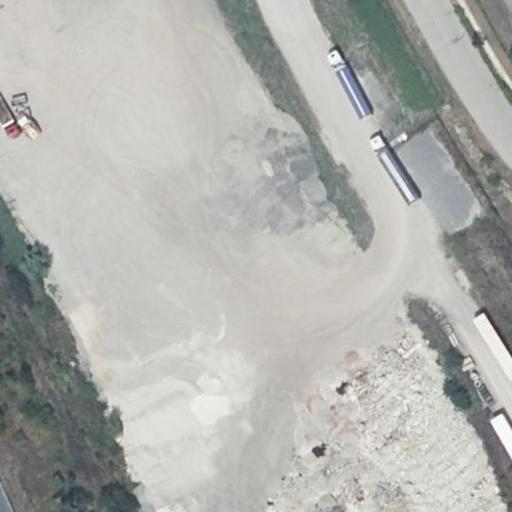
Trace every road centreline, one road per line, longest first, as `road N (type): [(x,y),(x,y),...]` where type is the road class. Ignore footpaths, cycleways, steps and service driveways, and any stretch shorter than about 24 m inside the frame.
road 1 (unknown): [(276,0),(511,424)]
road 2 (unclassified): [(428,0),(511,137)]
